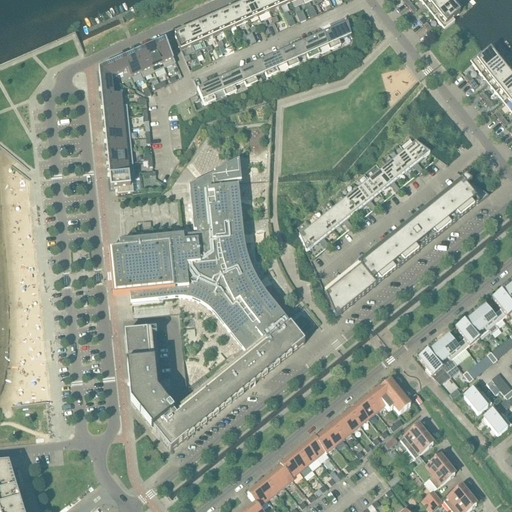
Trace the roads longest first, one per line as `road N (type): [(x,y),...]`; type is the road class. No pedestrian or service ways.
road 1 (unclassified): [(511,204),(132,510)]
road 2 (unclassified): [(203,511),(511,262)]
road 3 (residential): [(109,440),(114,425),(79,102),(63,92)]
road 4 (residential): [(63,92),(49,104),(83,443)]
road 5 (residential): [(487,144),(321,273)]
road 6 (residential): [(228,0),(68,71),(63,92)]
road 7 (residential): [(371,2),(191,80)]
road 8 (residential): [(487,144),(371,2)]
road 9 (residential): [(422,411),(493,511)]
